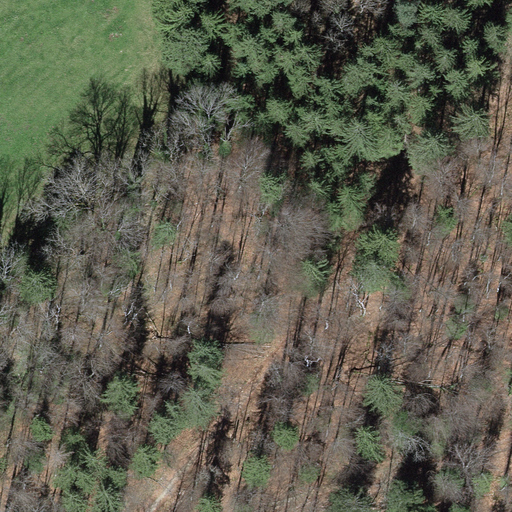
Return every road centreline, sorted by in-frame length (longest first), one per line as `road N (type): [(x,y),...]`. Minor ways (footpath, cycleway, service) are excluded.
road 1 (track): [(148,511),(308,322),(373,224),(511,86)]
road 2 (track): [(290,511),(511,439)]
